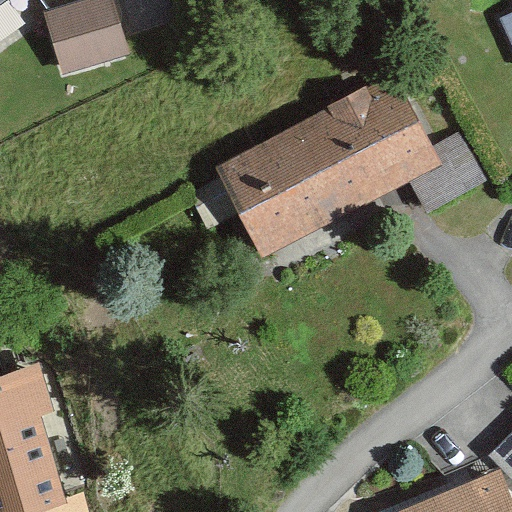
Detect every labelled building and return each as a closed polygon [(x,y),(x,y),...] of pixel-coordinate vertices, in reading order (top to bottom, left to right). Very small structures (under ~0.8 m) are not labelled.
[(0,0),(0,8),(10,0),(0,0)] [(127,57),(109,0),(107,0),(46,18),(64,76),(127,57)] [(433,148),(402,85),(219,173),(263,263),(414,190),(426,216),(486,187),(460,135),(433,148)] [(50,420),(34,370),(0,381),(0,511),(81,511),(82,511),(79,511),(65,511),(36,424),(50,420)] [(511,442),(493,462),(511,480),(511,442)] [(511,511),(511,499),(503,477),(411,511),(511,511)]
